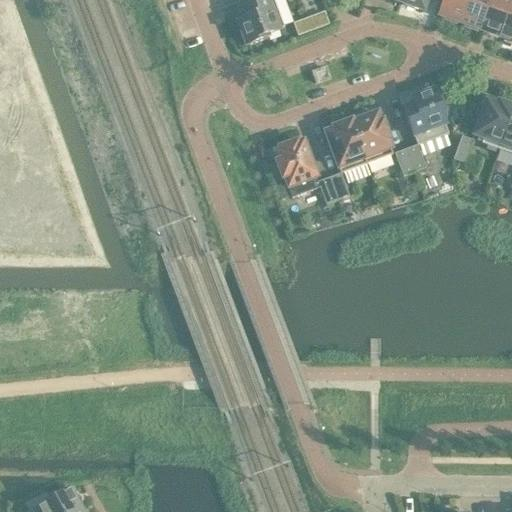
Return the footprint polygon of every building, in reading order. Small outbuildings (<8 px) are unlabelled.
[(243,22),(238,24),(239,28),(245,44),(246,47),(250,45),(250,46),(264,40),(267,39),(266,36),(284,30),(273,0),(267,0),(239,11),(243,22)] [(401,0),(400,5),(423,13),(426,0),(401,0)] [(445,0),(439,18),(460,25),(469,0),(445,0)] [(469,0),(460,25),(480,33),(491,0),(469,0)] [(511,0),(491,0),(480,33),(500,39),(511,5),(511,0)] [(511,5),(500,39),(500,40),(511,44),(511,5)] [(325,69),(313,74),(316,85),(329,80),(325,69)] [(406,151),(415,174),(426,169),(418,148),(449,136),(440,114),(443,113),(441,110),(442,110),(436,95),(435,92),(431,93),(416,98),(416,99),(412,100),(415,107),(404,111),(418,147),(406,151)] [(499,151),(511,114),(511,108),(499,104),(497,107),(486,103),(474,137),(483,140),(481,145),(499,151)] [(511,114),(499,151),(511,155),(511,114)] [(350,123),(366,166),(393,156),(387,141),(389,141),(387,137),(388,137),(384,126),(384,127),(382,122),(380,123),(377,115),(352,124),(351,122),(350,123)] [(329,179),(338,203),(349,198),(340,176),(366,166),(350,123),(349,123),(334,128),(334,129),(333,129),(333,131),(325,134),(340,175),(329,179)] [(461,138),(453,161),(465,165),(473,142),(461,138)] [(338,203),(329,179),(317,184),(302,144),(298,146),(297,144),(295,145),(295,144),(280,150),(279,151),(279,153),(274,155),(278,165),(276,165),(282,182),(284,181),(291,200),(319,189),(326,207),(338,203)] [(415,174),(406,151),(395,156),(403,178),(415,174)] [(71,491),(30,511),(78,511),(81,511),(71,491)]
